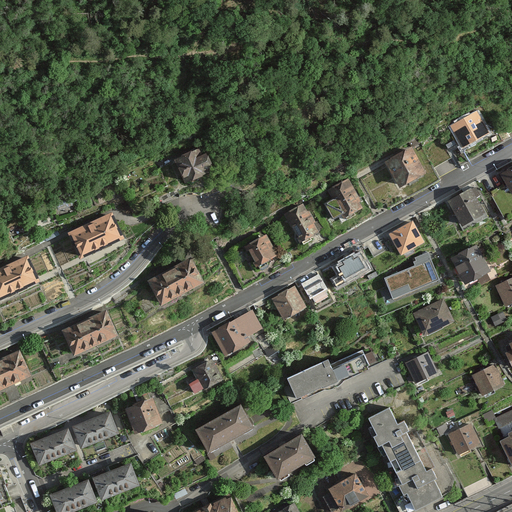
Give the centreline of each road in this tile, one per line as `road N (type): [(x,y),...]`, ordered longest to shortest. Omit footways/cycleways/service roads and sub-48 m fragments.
road 1 (residential): [(190,327),(511,149)]
road 2 (residential): [(169,511),(399,369)]
road 3 (residential): [(0,340),(108,289),(187,212),(209,209)]
road 4 (residential): [(12,439),(190,349),(190,327)]
road 5 (residential): [(0,417),(190,327)]
